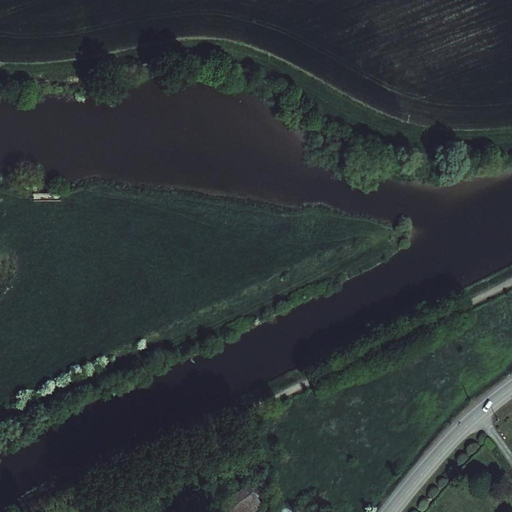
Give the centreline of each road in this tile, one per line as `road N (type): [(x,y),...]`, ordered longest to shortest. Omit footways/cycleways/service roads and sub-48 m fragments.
road 1 (track): [(0,194),(132,195),(321,218)]
road 2 (secondary): [(390,511),(459,432),(511,387)]
